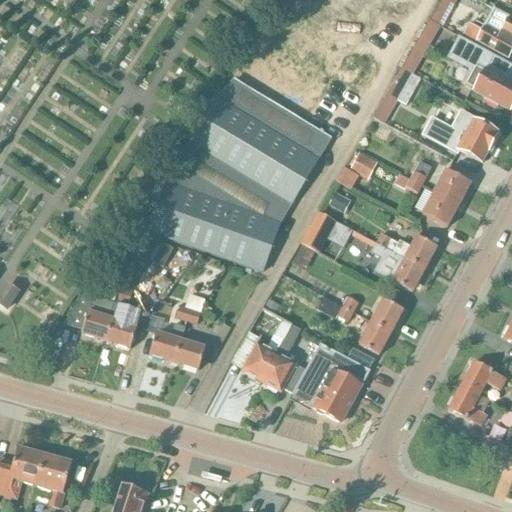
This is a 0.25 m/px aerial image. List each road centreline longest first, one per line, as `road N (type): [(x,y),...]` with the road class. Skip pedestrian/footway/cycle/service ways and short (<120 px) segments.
road 1 (unknown): [(178,434),(207,366),(420,0)]
road 2 (residential): [(366,485),(0,384)]
road 3 (tertiary): [(366,485),(511,204)]
